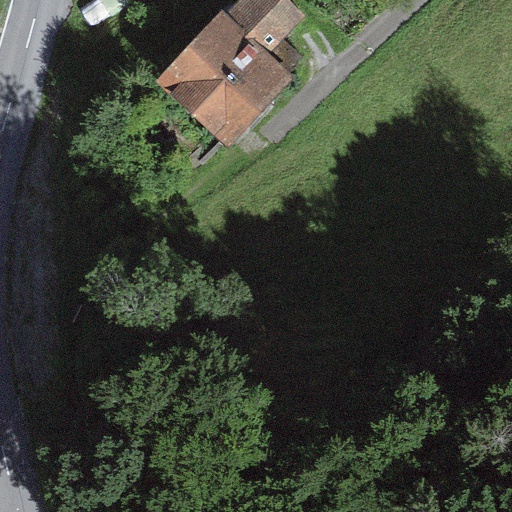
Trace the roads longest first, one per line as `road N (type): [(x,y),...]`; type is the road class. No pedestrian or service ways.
road 1 (tertiary): [(39,0),(0,145),(0,431),(16,511)]
road 2 (residential): [(423,0),(154,243)]
